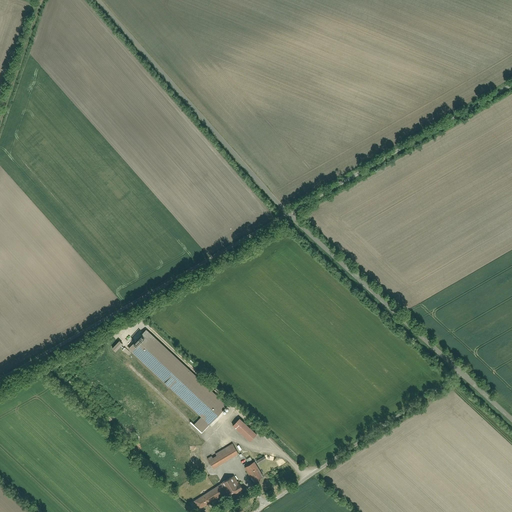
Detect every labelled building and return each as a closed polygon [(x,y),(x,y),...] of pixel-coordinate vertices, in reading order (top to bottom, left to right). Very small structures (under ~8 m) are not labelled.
[(146,328),(127,347),(200,416),(193,423),(203,433),(228,406),(146,328)] [(122,343),(118,339),(111,347),(115,351),(122,343)] [(132,353),(124,347),(122,350),(129,356),(132,353)] [(239,417),(232,425),(250,442),(257,434),(239,417)] [(206,459),(212,469),(238,453),(233,444),(206,459)] [(264,455),(256,459),(259,464),(266,460),(264,455)] [(254,460),(244,466),(253,480),(263,475),(254,460)] [(234,476),(193,500),(199,510),(230,492),(233,496),(242,491),(234,476)]
